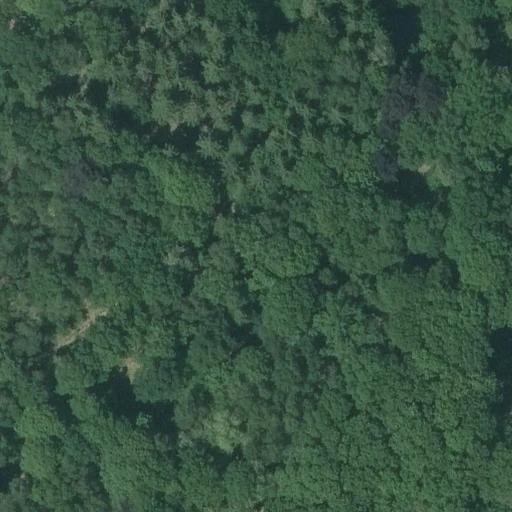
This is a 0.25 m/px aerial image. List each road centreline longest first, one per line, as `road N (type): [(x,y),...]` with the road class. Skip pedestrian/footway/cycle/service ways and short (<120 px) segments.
road 1 (track): [(510,222),(294,511)]
road 2 (track): [(0,388),(248,206)]
road 3 (track): [(511,228),(497,109),(511,107)]
